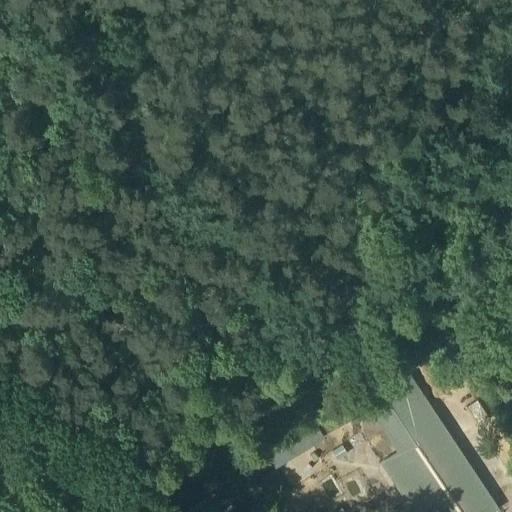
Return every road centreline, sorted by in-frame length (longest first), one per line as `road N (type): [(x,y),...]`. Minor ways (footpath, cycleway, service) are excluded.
road 1 (track): [(422,0),(383,213),(142,511)]
road 2 (track): [(139,511),(0,368)]
